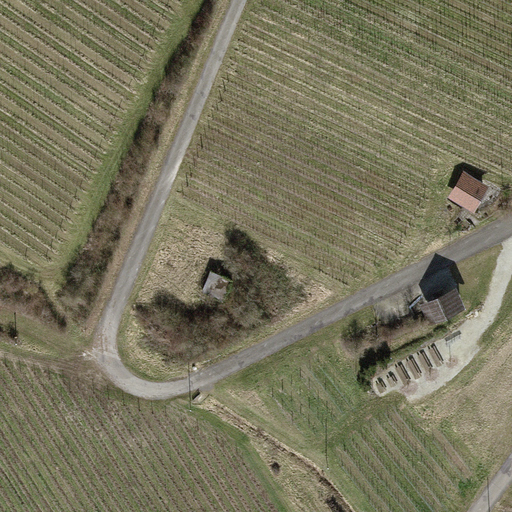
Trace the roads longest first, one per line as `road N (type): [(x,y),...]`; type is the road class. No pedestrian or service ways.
road 1 (track): [(240,0),(108,325),(108,364)]
road 2 (track): [(202,381),(511,232)]
road 3 (track): [(414,390),(468,346),(511,258)]
